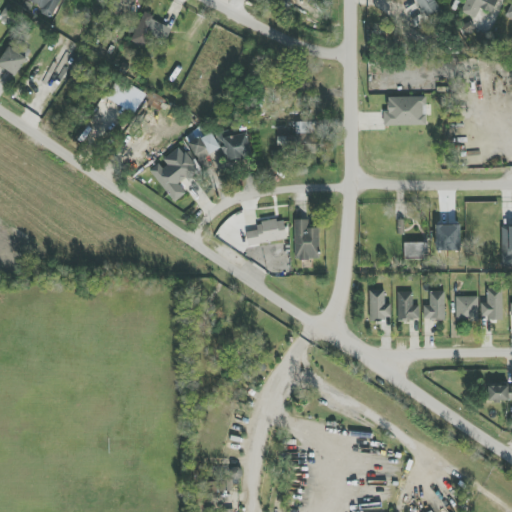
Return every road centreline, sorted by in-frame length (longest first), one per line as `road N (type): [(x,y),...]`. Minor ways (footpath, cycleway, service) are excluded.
road 1 (residential): [(511,455),(0,112)]
road 2 (residential): [(511,184),(263,190),(229,201),(190,241)]
road 3 (residential): [(322,330),(343,276),(347,0)]
road 4 (residential): [(346,58),(281,38),(208,0)]
road 5 (residential): [(511,352),(374,364)]
